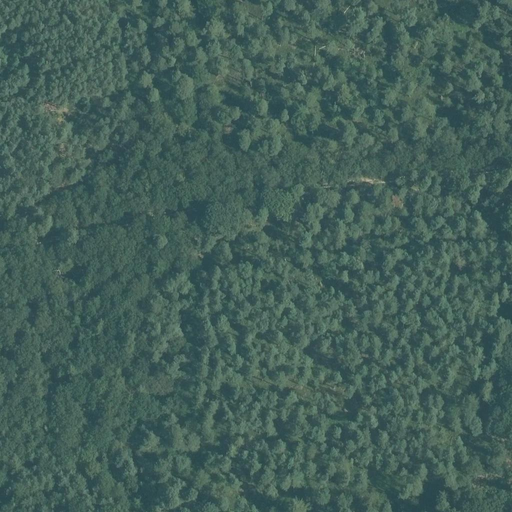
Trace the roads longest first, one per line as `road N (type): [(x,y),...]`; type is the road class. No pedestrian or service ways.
road 1 (track): [(0,248),(275,189),(511,166)]
road 2 (track): [(197,204),(139,119),(110,0)]
